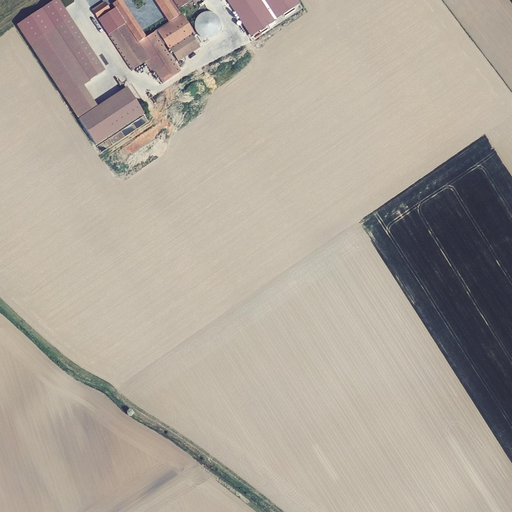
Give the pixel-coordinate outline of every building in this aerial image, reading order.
[(52,0),(14,25),(67,103),(86,90),(83,86),(90,81),(89,80),(105,70),(57,0),(52,0)] [(132,71),(144,63),(149,59),(164,82),(180,71),(158,37),(151,27),(143,32),(121,0),(118,0),(112,4),(114,8),(110,11),(104,1),(91,10),(132,71)] [(153,0),(165,17),(178,9),(171,0),(153,0)] [(171,0),(178,9),(178,8),(179,9),(193,0),(194,0),(198,5),(204,1),(203,0),(171,0)] [(261,0),(227,0),(251,36),(275,20),(261,0)] [(295,0),(261,0),(275,20),(299,5),(295,0)] [(178,9),(165,17),(151,27),(158,37),(160,36),(168,49),(169,48),(178,61),(200,47),(192,34),(194,32),(179,9),(178,8),(178,9)] [(163,83),(164,82),(149,59),(144,63),(152,73),(155,71),(163,83)] [(97,106),(99,110),(129,90),(127,87),(97,106)] [(77,118),(78,118),(81,122),(99,110),(97,106),(86,90),(67,103),(77,118)] [(99,110),(81,122),(96,145),(144,113),(129,90),(99,110)] [(122,130),(126,136),(149,122),(145,115),(122,130)]
